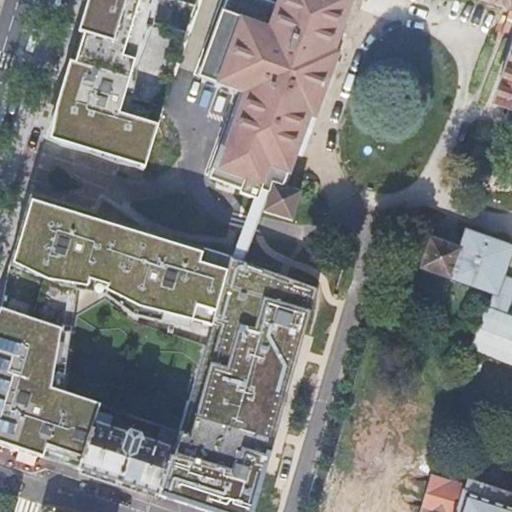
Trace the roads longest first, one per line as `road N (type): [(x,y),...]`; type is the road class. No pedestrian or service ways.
road 1 (unknown): [(381,237),(292,511)]
road 2 (residential): [(0,200),(62,0)]
